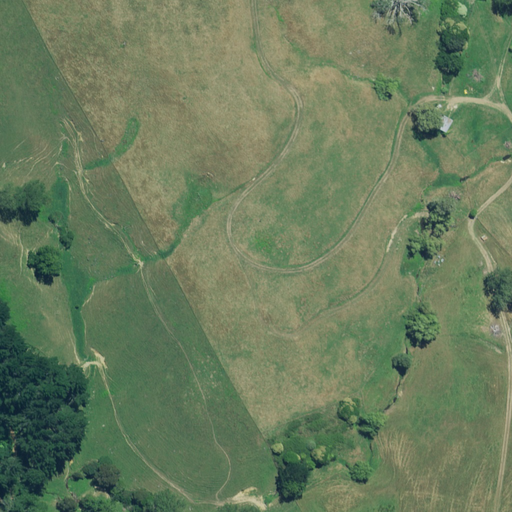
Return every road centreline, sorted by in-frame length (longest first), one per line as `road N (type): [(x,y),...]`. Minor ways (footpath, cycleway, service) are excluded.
road 1 (track): [(511,110),(452,97),(395,145),(344,238),(286,266),(229,252),(240,190),(293,136),(301,86),(265,27),(261,0)]
road 2 (track): [(511,349),(501,270),(473,224),(511,186)]
